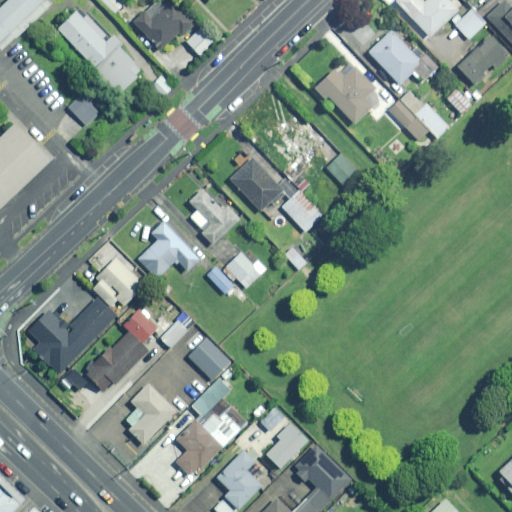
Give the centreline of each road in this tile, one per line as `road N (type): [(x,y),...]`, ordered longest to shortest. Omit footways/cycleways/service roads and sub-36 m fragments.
road 1 (tertiary): [(312,0),(0,293)]
road 2 (secondary): [(0,384),(131,511)]
